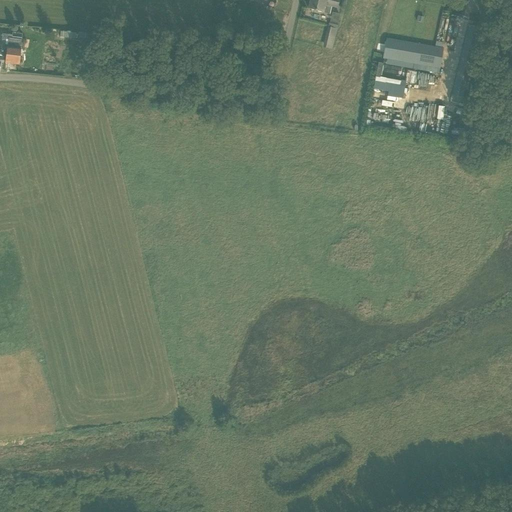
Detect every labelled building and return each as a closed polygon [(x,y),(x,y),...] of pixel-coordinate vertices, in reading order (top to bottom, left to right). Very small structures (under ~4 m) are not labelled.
[(310,0),(308,9),(330,14),(331,6),(337,7),(338,0),(310,0)] [(274,9),(266,7),(263,18),(271,21),(274,9)] [(466,34),(452,95),(463,98),(477,37),(480,28),(468,25),(466,34)] [(325,47),(332,49),(337,29),(330,27),(325,47)] [(7,48),(5,63),(19,65),(21,48),(22,34),(12,32),(12,35),(2,34),(1,47),(7,48)] [(439,68),(443,48),(387,38),(383,58),(439,68)] [(402,92),(403,80),(378,78),(377,90),(402,92)] [(0,186),(0,366),(42,357),(0,186)]
